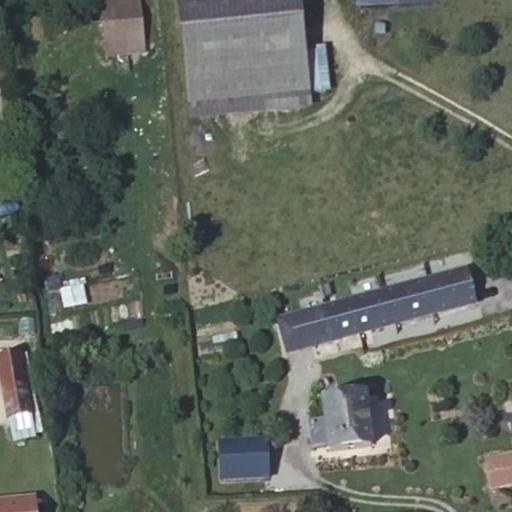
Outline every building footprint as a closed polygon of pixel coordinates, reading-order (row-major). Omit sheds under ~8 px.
[(101,0),(103,55),(144,53),(142,0),(101,0)] [(178,0),(189,112),(310,100),(299,0),(178,0)] [(474,304),(467,274),(325,309),(333,339),(474,304)] [(0,370),(14,441),(36,437),(20,355),(0,359),(0,370)] [(371,448),(365,397),(323,403),(326,420),(310,422),(313,444),(328,442),(330,453),(371,448)] [(270,478),(270,438),(220,439),(221,479),(270,478)] [(511,454),(485,460),(490,486),(511,481),(511,454)] [(33,511),(32,499),(0,502),(0,511),(33,511)]
